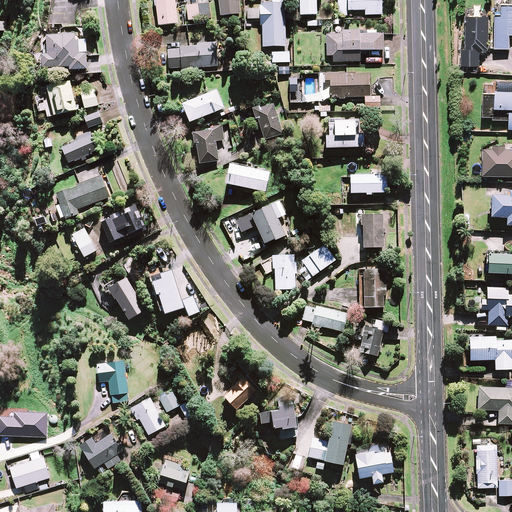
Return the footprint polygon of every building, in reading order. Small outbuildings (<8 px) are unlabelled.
[(78,25),(77,0),(50,0),(51,23),(62,23),(62,25),(78,25)] [(179,22),(175,0),(155,0),(159,24),(179,22)] [(240,12),(238,0),(219,0),(221,15),(240,12)] [(286,45),(284,0),(272,0),(273,2),(260,3),(260,8),(249,8),(249,19),(262,18),(263,46),(286,45)] [(300,0),(300,14),(317,13),(316,0),(300,0)] [(382,14),(381,0),(337,0),(338,15),(348,15),(348,10),(365,9),(365,14),(382,14)] [(210,18),(209,3),(187,4),(189,19),(210,18)] [(482,4),(474,3),(473,15),(468,15),(467,48),(463,48),(462,64),(479,64),(479,51),(487,51),(489,15),(481,15),(482,4)] [(511,3),(503,4),(503,14),(497,14),(495,47),(510,47),(510,33),(511,32),(511,3)] [(88,25),(77,26),(78,36),(88,36),(88,25)] [(383,30),(343,29),(343,33),(327,33),(327,54),(334,54),(334,61),(361,61),(361,49),(383,49),(383,30)] [(78,51),(77,32),(48,33),(48,49),(43,49),(44,66),(75,64),(75,68),(87,68),(87,51),(78,51)] [(218,65),(217,42),(195,44),(196,46),(168,48),(169,68),(218,65)] [(290,62),(290,51),(272,52),(273,62),(290,62)] [(370,95),(370,75),(325,73),(325,86),(331,86),(330,95),(365,96),(365,106),(381,106),(381,95),(370,95)] [(77,108),(70,79),(41,87),(43,96),(36,98),(39,110),(46,109),(48,115),(77,108)] [(98,104),(94,88),(81,92),(86,107),(98,104)] [(511,88),(493,88),(493,90),(485,90),(484,115),(494,115),(494,117),(510,118),(510,127),(511,126),(511,88)] [(224,107),(217,89),(183,103),(190,121),(224,107)] [(283,132),(273,103),(255,109),(265,138),(283,132)] [(321,117),(328,116),(328,111),(333,111),(333,105),(315,106),(315,111),(321,111),(321,117)] [(102,122),(98,111),(85,117),(89,127),(102,122)] [(335,119),(335,126),(335,133),(328,133),(326,133),(326,146),(364,145),(364,133),(356,133),(356,119),(335,119)] [(224,139),(221,127),(195,132),(200,163),(220,159),(216,140),(224,139)] [(62,145),(70,162),(81,157),(82,160),(88,158),(87,155),(99,150),(91,133),(62,145)] [(505,144),(494,144),(494,147),(486,147),(484,173),(511,175),(511,148),(505,148),(505,144)] [(270,171),(231,162),(226,182),(266,191),(270,171)] [(366,191),(366,194),(373,194),(373,191),(387,191),(387,174),(351,173),(351,191),(366,191)] [(61,202),(66,215),(79,210),(78,208),(109,197),(102,176),(58,192),(61,202)] [(511,189),(510,190),(510,195),(492,194),(491,215),(507,216),(507,224),(511,223),(511,189)] [(286,212),(280,200),(248,215),(251,223),(253,222),(264,244),(286,234),(278,216),(286,212)] [(54,204),(59,217),(66,215),(61,202),(54,204)] [(144,226),(135,203),(110,214),(111,217),(102,221),(110,240),(144,226)] [(59,217),(54,204),(48,207),(53,220),(59,217)] [(383,245),(383,213),(362,214),(362,225),(364,225),(364,246),(383,245)] [(97,249),(85,228),(73,234),(85,256),(97,249)] [(336,259),(325,244),(302,261),(306,266),(299,270),(307,281),(336,259)] [(511,253),(488,251),(486,270),(511,272),(511,253)] [(273,269),(275,269),(276,289),(296,288),(294,255),(274,256),(272,256),(273,269)] [(385,268),(363,269),(363,273),(359,273),(360,306),(383,305),(383,298),(389,298),(389,284),(385,284),(385,268)] [(152,280),(156,294),(161,310),(164,308),(165,312),(184,307),(173,269),(161,272),(162,277),(152,280)] [(146,309),(127,276),(110,286),(129,319),(146,309)] [(511,295),(507,295),(507,288),(488,287),(487,298),(482,298),(482,308),(489,309),(488,324),(508,325),(508,315),(511,315),(511,295)] [(343,330),(347,316),(326,310),(326,307),(316,305),(315,307),(307,304),(303,319),(311,321),(311,323),(322,326),(323,324),(343,330)] [(390,321),(376,319),(375,327),(365,325),(361,351),(379,353),(382,330),(389,331),(390,321)] [(498,339),(498,335),(470,335),(470,358),(496,358),(496,368),(511,368),(511,357),(511,339),(504,339),(498,339)] [(129,401),(124,360),(98,364),(100,382),(110,380),(113,403),(129,401)] [(257,390),(235,365),(225,375),(235,386),(225,395),(237,408),(257,390)] [(511,423),(511,385),(480,384),(478,408),(499,409),(498,423),(511,423)] [(179,405),(173,392),(160,399),(167,412),(179,405)] [(166,426),(150,396),(130,407),(137,419),(140,418),(149,435),(166,426)] [(202,417),(192,398),(180,405),(190,424),(202,417)] [(298,436),(294,403),(279,405),(279,408),(260,411),(262,422),(274,420),(274,426),(279,426),(281,438),(298,436)] [(353,424),(334,420),(329,441),(313,438),(309,457),(344,465),(353,424)] [(123,451),(109,429),(97,436),(100,441),(97,443),(93,437),(81,444),(100,473),(121,460),(117,454),(123,451)] [(394,470),(388,442),(371,445),(372,450),(355,453),(360,476),(372,474),(374,482),(384,480),(382,472),(394,470)] [(499,487),(499,479),(498,479),(498,474),(503,474),(503,460),(497,460),(497,445),(476,445),(476,487),(499,487)] [(183,462),(166,457),(159,481),(184,489),(190,470),(181,467),(183,462)] [(326,463),(317,461),(315,468),(324,471),(326,463)] [(511,479),(499,479),(499,487),(499,495),(511,494),(511,479)] [(142,511),(142,499),(105,499),(104,511),(139,511),(142,511)] [(237,511),(237,501),(218,501),(218,511),(201,511),(200,511),(237,511)]
